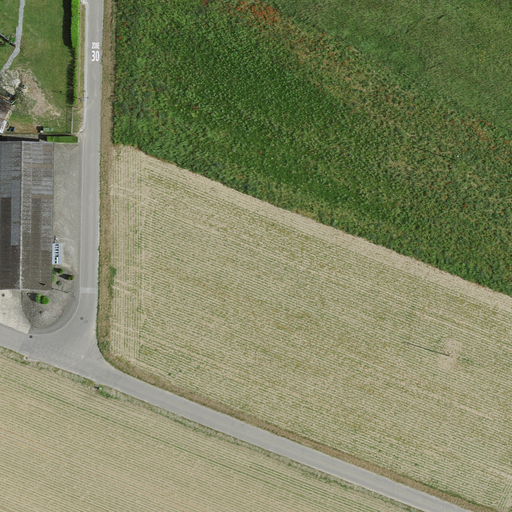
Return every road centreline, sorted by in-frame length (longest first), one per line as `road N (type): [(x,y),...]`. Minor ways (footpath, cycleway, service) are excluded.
road 1 (unclassified): [(84,363),(452,511)]
road 2 (residential): [(94,0),(84,363)]
